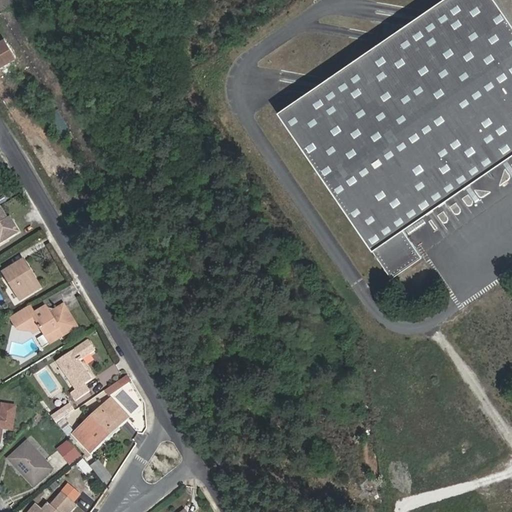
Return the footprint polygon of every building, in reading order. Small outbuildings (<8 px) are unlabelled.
[(419,254),(401,226),(511,152),(511,28),(493,0),(443,0),(277,111),(386,277),(419,254)] [(5,40),(0,42),(0,67),(16,59),(5,40)] [(0,243),(19,232),(9,216),(7,218),(0,207),(0,243)] [(23,259),(2,271),(19,299),(27,294),(25,291),(32,285),(23,269),(27,266),(23,259)] [(27,294),(40,287),(27,266),(23,269),(32,285),(25,291),(27,294)] [(33,331),(41,327),(50,339),(75,324),(63,305),(51,313),(47,307),(35,314),(26,320),(28,322),(33,331)] [(28,322),(26,320),(35,314),(29,306),(11,317),(19,327),(28,322)] [(50,339),(52,343),(78,327),(75,324),(50,339)] [(98,349),(91,339),(58,362),(76,390),(72,393),(77,401),(91,391),(86,383),(93,378),(82,360),(98,349)] [(106,390),(110,395),(131,380),(128,375),(106,390)] [(112,397),(75,431),(72,433),(91,454),(131,417),(112,397)] [(0,415),(0,442),(1,442),(2,427),(13,428),(15,405),(1,403),(0,415)] [(57,423),(68,437),(72,433),(75,431),(65,418),(57,423)] [(55,467),(29,438),(7,458),(34,487),(55,467)] [(71,441),(60,449),(68,459),(79,451),(71,441)] [(68,459),(72,465),(83,456),(79,451),(68,459)] [(99,459),(92,464),(104,480),(111,475),(99,459)] [(42,508),(37,503),(28,511),(69,511),(77,505),(63,492),(51,505),(47,502),(42,508)]
